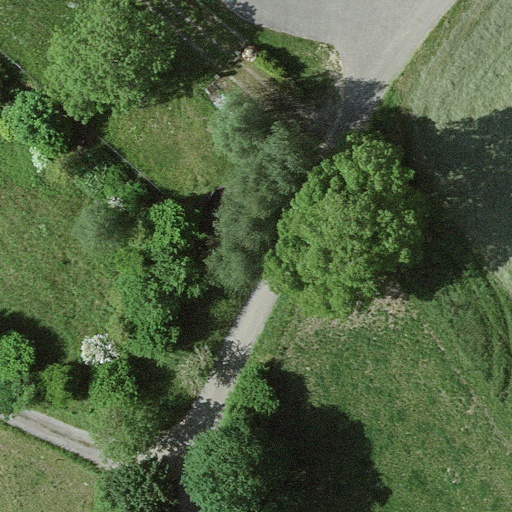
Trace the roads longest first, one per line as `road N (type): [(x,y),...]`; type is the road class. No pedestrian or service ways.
road 1 (residential): [(427,0),(375,72),(186,438),(157,453),(128,455),(0,404)]
road 2 (track): [(399,34),(249,0)]
